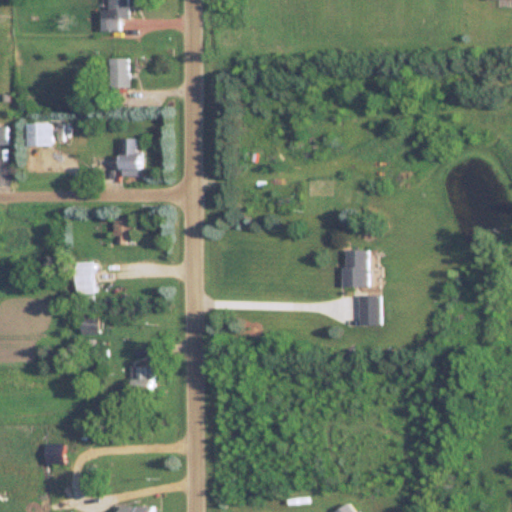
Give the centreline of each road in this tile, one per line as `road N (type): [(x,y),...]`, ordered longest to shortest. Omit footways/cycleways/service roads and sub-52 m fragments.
road 1 (residential): [(197,511),(194,0)]
road 2 (residential): [(196,199),(0,202)]
